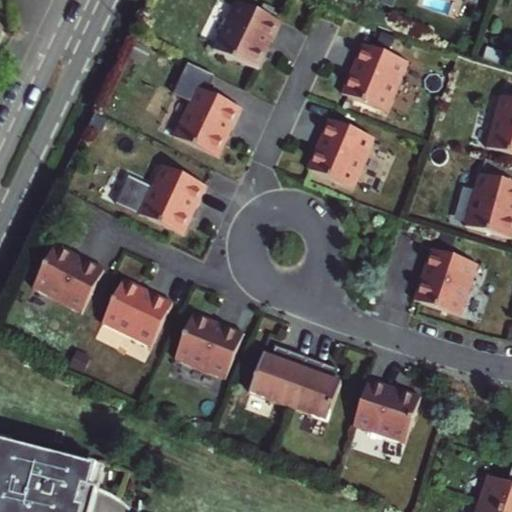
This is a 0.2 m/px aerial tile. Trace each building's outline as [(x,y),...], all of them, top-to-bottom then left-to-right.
[(282,21),(236,1),(214,51),(253,68),(260,54),(266,57),(282,21)] [(354,82),(348,97),(388,112),(408,61),(362,43),(348,79),(354,82)] [(242,109),(197,89),(175,139),(214,156),(220,141),(226,144),(242,109)] [(511,97),(507,96),(491,148),(511,154),(511,97)] [(321,158),(315,173),(355,188),(375,138),(329,120),(315,156),(321,158)] [(206,189),(161,169),(155,166),(147,184),(148,185),(146,189),(122,179),(110,206),(178,236),(184,221),(190,224),(206,189)] [(511,182),(483,174),(467,226),(508,238),(511,225),(511,182)] [(419,303),(460,316),(478,265),(431,249),(419,286),(424,288),(419,303)] [(53,253),(34,291),(83,315),(105,271),(70,254),(67,260),(53,253)] [(124,281),(106,320),(155,343),(176,298),(141,282),(138,287),(124,281)] [(191,321),(176,361),(227,380),(244,334),(208,321),(206,327),(191,321)] [(289,408),(307,358),(275,346),(271,357),(263,354),(249,394),(289,408)] [(339,370),(307,358),(289,408),(329,423),(343,383),(336,381),(339,370)] [(370,380),(354,427),(405,444),(419,404),(404,398),(406,392),(370,380)] [(95,491),(101,466),(66,459),(66,460),(16,449),(16,448),(0,444),(0,511),(95,511),(100,492),(95,491)] [(488,476),(479,504),(502,511),(511,511),(511,472),(509,483),(488,476)]
